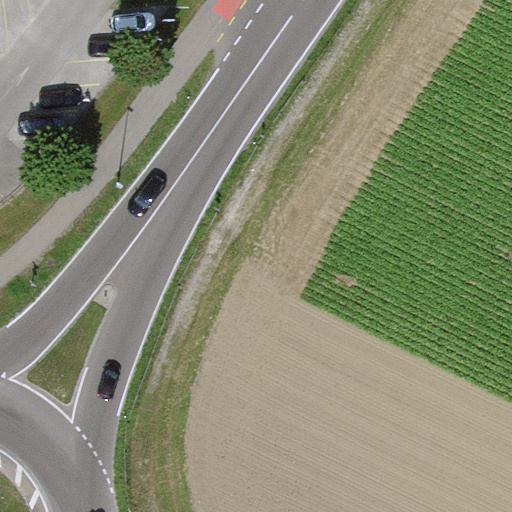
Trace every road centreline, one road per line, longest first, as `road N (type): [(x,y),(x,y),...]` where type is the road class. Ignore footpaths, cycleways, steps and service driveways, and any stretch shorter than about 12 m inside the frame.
road 1 (secondary): [(75,482),(93,448),(172,193)]
road 2 (secondary): [(172,193),(50,323),(0,364)]
road 3 (secondary): [(306,0),(172,193)]
